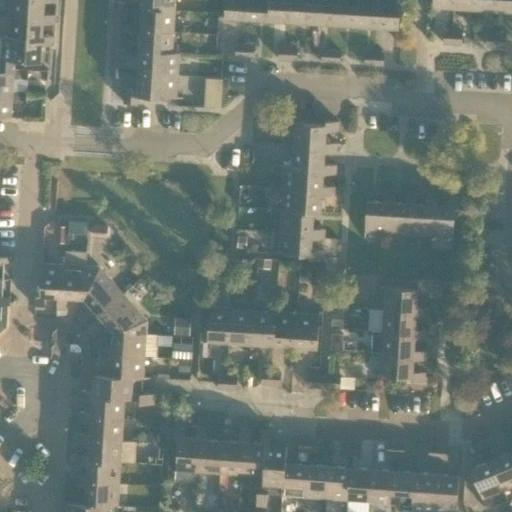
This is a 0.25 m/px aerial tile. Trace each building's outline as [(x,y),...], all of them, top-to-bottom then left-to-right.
[(43,14),(44,1),(44,0),(11,0),(11,16),(43,18),(43,23),(55,24),(56,14),(43,14)] [(175,10),(175,0),(143,0),(143,8),(175,10)] [(247,18),(248,0),(225,0),(225,17),(247,18)] [(269,20),(269,0),(248,0),(247,18),(269,20)] [(290,21),(291,0),(269,0),(269,20),(290,21)] [(312,22),(313,0),(291,0),(290,21),(312,22)] [(333,24),(334,0),(313,0),(312,22),(333,24)] [(356,0),(334,0),(333,24),(355,25),(356,0)] [(376,26),(378,0),(356,0),(355,25),(376,26)] [(399,28),(400,0),(378,0),(376,26),(399,28)] [(477,8),(477,0),(455,0),(455,7),(477,8)] [(499,10),(499,0),(477,0),(477,8),(499,10)] [(511,10),(511,0),(499,0),(499,10),(511,10)] [(115,1),(114,11),(127,12),(127,2),(115,1)] [(174,32),(175,10),(143,8),(141,30),(174,32)] [(42,35),(43,23),(43,18),(11,16),(9,36),(42,38),(42,45),(54,46),(54,36),(42,35)] [(114,23),(113,32),(125,33),(126,24),(114,23)] [(172,53),(172,52),(174,32),(141,30),(140,51),(172,53)] [(453,43),(454,31),(444,31),(443,43),(453,43)] [(454,31),(453,43),(462,44),(463,32),(454,31)] [(496,46),(497,34),(487,33),(487,45),(496,46)] [(497,34),(496,46),(505,47),(506,35),(497,34)] [(9,36),(2,35),(0,71),(0,72),(13,73),(13,68),(14,60),(41,62),(42,45),(42,38),(9,36)] [(245,57),(246,44),(236,44),(235,56),(245,57)] [(246,44),(245,57),(254,57),(255,45),(246,44)] [(112,45),(112,54),(124,55),(124,45),(112,45)] [(288,59),(289,47),(279,46),(278,59),(288,59)] [(289,47),(288,59),(297,60),(298,48),(289,47)] [(331,62),(332,50),(322,49),(321,62),(331,62)] [(332,50),(331,62),(340,63),(341,51),(332,50)] [(179,53),(172,52),(172,53),(140,51),(139,73),(178,75),(179,53)] [(374,64),(375,53),(365,52),(364,64),(374,64)] [(375,53),(374,64),(383,65),(384,54),(375,53)] [(123,67),(111,66),(110,76),(122,76),(123,67)] [(27,78),(28,69),(13,68),(13,73),(0,72),(0,71),(0,70),(0,93),(12,94),(12,90),(13,77),(27,78)] [(176,96),(178,75),(139,73),(138,90),(126,89),(125,103),(137,104),(138,95),(184,98),(184,97),(176,96)] [(212,76),(212,104),(228,105),(228,76),(212,76)] [(26,100),(27,91),(12,90),(12,94),(0,93),(0,116),(10,117),(11,99),(26,100)] [(338,130),(339,121),(325,121),(325,124),(287,122),(293,123),(292,143),(325,145),(325,142),(326,130),(338,130)] [(337,152),(337,142),(325,142),(325,145),(292,143),(290,165),(323,167),(323,163),(324,151),(337,152)] [(335,174),(336,164),(323,163),(323,167),(290,165),(284,165),(282,187),(322,189),(322,185),(323,173),(335,174)] [(334,195),(334,186),(322,185),(322,189),(282,187),(281,210),(313,212),(321,213),(322,195),(334,195)] [(393,202),(394,190),(385,190),(384,202),(367,200),(364,238),(365,238),(365,231),(387,233),(389,202),(393,202)] [(415,203),(416,192),(407,191),(406,203),(393,202),(389,202),(387,233),(409,234),(412,203),(415,203)] [(437,205),(438,193),(428,193),(427,204),(415,203),(412,203),(409,234),(431,236),(433,205),(437,205)] [(458,208),(459,195),(450,194),(449,206),(437,205),(433,205),(431,236),(452,237),(451,244),(453,244),(455,208),(458,208)] [(312,228),(313,212),(281,210),(280,231),(312,234),(312,237),(324,238),(324,228),(312,228)] [(84,221),(69,220),(69,232),(84,232),(84,221)] [(108,225),(93,224),(92,236),(107,237),(108,225)] [(311,249),(312,237),(312,234),(280,231),(278,252),(271,251),(271,253),(310,255),(309,258),(323,259),(323,250),(311,249)] [(238,248),(246,248),(247,236),(238,236),(238,248)] [(0,305),(9,306),(10,296),(0,295),(0,293),(2,262),(12,263),(12,257),(0,256),(0,305)] [(63,297),(65,264),(42,262),(43,256),(42,256),(40,294),(36,294),(35,307),(45,308),(45,296),(58,296),(63,297)] [(256,267),(271,268),(271,258),(257,257),(256,267)] [(236,270),(249,270),(249,258),(237,258),(236,270)] [(232,282),(234,261),(230,261),(208,281),(232,282)] [(84,298),(86,265),(65,264),(63,297),(58,296),(57,308),(67,309),(68,297),(84,298)] [(99,315),(124,293),(100,266),(86,265),(84,298),(85,298),(99,315)] [(311,284),(324,285),(325,267),(311,267),(311,284)] [(428,317),(428,307),(416,306),(417,288),(378,286),(378,287),(385,287),(383,309),(416,310),(416,316),(428,317)] [(146,334),(147,319),(124,293),(99,315),(113,331),(113,333),(146,334)] [(230,341),(232,309),(210,307),(211,301),(209,301),(207,340),(230,341)] [(317,347),(320,307),(319,307),(318,314),(296,313),(294,345),(317,347)] [(251,343),(253,310),(232,309),(230,341),(251,343)] [(332,309),(331,327),(344,327),(344,309),(332,309)] [(415,328),(416,316),(416,310),(383,309),(382,330),(415,332),(414,337),(426,338),(427,329),(415,328)] [(273,344),(275,311),(253,310),(251,343),(273,344)] [(294,345),(296,313),(275,311),(273,344),(294,345)] [(174,334),(190,335),(190,317),(175,316),(174,334)] [(55,342),(63,343),(67,339),(67,333),(64,329),(56,329),(53,332),(52,340),(55,342)] [(414,337),(415,332),(382,330),(382,332),(374,331),(373,352),(381,352),(413,354),(413,359),(425,360),(425,350),(414,350),(414,337)] [(156,357),(158,335),(146,334),(113,333),(112,348),(100,347),(100,357),(111,358),(112,355),(145,356),(156,357)] [(330,349),(342,349),(343,334),(331,333),(330,349)] [(173,356),(191,357),(192,343),(173,342),(173,356)] [(77,344),(70,344),(66,347),(66,354),(69,358),(76,358),(80,354),(80,348),(77,344)] [(412,371),(413,359),(413,354),(381,352),(379,374),(373,373),(373,374),(411,377),(411,380),(424,381),(425,372),(412,371)] [(143,377),(145,356),(112,355),(111,358),(110,374),(143,377)] [(319,366),(310,366),(310,374),(319,375),(319,366)] [(271,384),(271,372),(262,371),(261,383),(271,384)] [(271,372),(271,384),(280,384),(281,372),(271,372)] [(310,374),(309,386),(318,387),(319,375),(310,374)] [(142,392),(143,378),(93,375),(93,390),(93,393),(139,396),(140,392),(142,392)] [(340,389),(340,381),(340,376),(328,375),(327,388),(340,389)] [(227,389),(228,377),(218,376),(217,388),(227,389)] [(228,377),(227,389),(236,390),(237,377),(228,377)] [(139,396),(93,393),(92,400),(91,400),(91,411),(79,411),(78,420),(90,421),(90,417),(123,419),(124,398),(139,398),(139,402),(162,404),(163,393),(142,392),(140,392),(139,396)] [(122,441),(123,419),(90,417),(90,421),(89,433),(77,433),(77,442),(89,443),(89,439),(122,441)] [(200,439),(196,438),(184,437),(185,425),(175,424),(174,438),(170,437),(168,469),(175,469),(175,476),(176,476),(176,481),(197,483),(198,471),(200,439)] [(220,472),(222,440),(206,439),(207,427),(197,426),(196,438),(200,439),(198,471),(220,472)] [(147,440),(161,442),(161,430),(148,429),(147,440)] [(248,442),(249,430),(240,429),(239,441),(222,440),(220,472),(242,474),(245,442),(248,442)] [(481,434),(485,445),(494,442),(490,430),(481,434)] [(270,445),(270,444),(271,432),(261,431),(260,443),(248,442),(245,442),(242,474),(262,475),(261,490),(257,490),(255,511),(266,511),(267,494),(268,491),(263,491),(267,445),(270,445)] [(476,448),(485,445),(481,434),(472,437),(476,448)] [(308,451),(309,439),(299,438),(298,450),(308,451)] [(134,463),(135,442),(122,441),(89,439),(89,443),(88,455),(76,454),(75,464),(87,464),(88,461),(120,463),(134,463)] [(309,439),(308,451),(317,452),(318,440),(309,439)] [(351,454),(352,442),(342,442),(341,454),(351,454)] [(352,442),(351,454),(360,455),(361,443),(352,442)] [(394,455),(395,442),(386,442),(385,454),(394,455)] [(395,442),(394,455),(404,456),(405,443),(395,442)] [(282,495),(286,444),(270,444),(270,445),(267,445),(263,491),(268,491),(267,494),(282,495)] [(304,497),(307,464),(285,462),(287,445),(286,444),(282,495),(281,501),(282,501),(283,495),(304,497)] [(437,458),(438,445),(429,445),(428,457),(437,458)] [(438,445),(437,458),(447,458),(448,446),(438,445)] [(503,490),(511,485),(511,454),(511,452),(491,460),(503,490)] [(491,460),(470,468),(486,509),(507,500),(503,490),(491,460)] [(119,484),(120,463),(88,461),(87,464),(87,477),(75,476),(74,485),(86,486),(86,482),(119,484)] [(326,498),(328,465),(307,464),(304,497),(326,498)] [(348,500),(350,467),(328,465),(326,498),(348,500)] [(369,501),(372,468),(350,467),(348,500),(369,501)] [(391,503),(393,470),(372,468),(369,501),(391,503)] [(412,505),(414,472),(393,470),(391,503),(411,505),(412,505)] [(415,511),(433,511),(436,473),(414,472),(412,505),(411,505),(411,511),(415,511)] [(456,511),(459,475),(436,473),(433,511),(456,511)] [(118,505),(119,484),(86,482),(86,486),(85,503),(118,505)] [(117,511),(118,505),(85,503),(68,502),(67,511),(117,511)]
